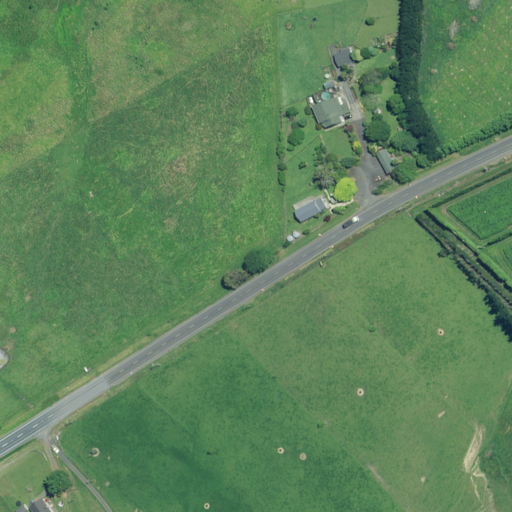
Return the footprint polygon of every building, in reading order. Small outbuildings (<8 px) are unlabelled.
[(357,62),(352,47),(344,49),(345,52),(338,55),(341,67),(357,62)] [(325,83),(328,89),(334,87),(332,80),(325,83)] [(342,105),(340,97),(315,106),(322,124),(326,122),(328,127),(344,122),(342,116),(351,112),(348,103),(342,105)] [(391,172),(394,177),(399,175),(396,170),(398,169),(388,149),(379,154),(389,173),(391,172)] [(345,199),(341,192),(332,197),(336,204),(345,199)] [(316,202),(313,196),(295,205),(304,222),(330,208),(324,197),(316,202)] [(55,511),(46,499),(33,508),(35,511),(55,511)]
